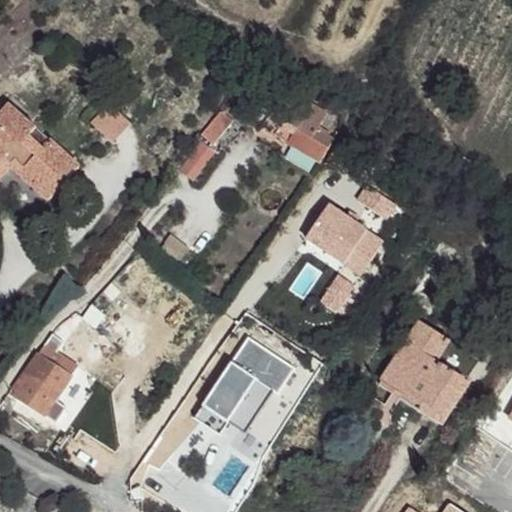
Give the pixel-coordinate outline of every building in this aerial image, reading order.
[(304,112),(278,95),(269,107),(274,112),(262,136),(312,174),(326,153),(323,146),(312,135),(317,125),(304,112)] [(74,165),(3,102),(0,105),(0,168),(4,163),(44,200),(74,165)] [(88,125),(111,144),(129,122),(106,103),(88,125)] [(234,121),(220,112),(206,133),(220,143),(234,121)] [(198,178),(215,150),(196,139),(179,167),(198,178)] [(4,163),(0,168),(0,191),(32,216),(44,200),(4,163)] [(113,340),(124,323),(92,302),(81,319),(113,340)] [(439,345),(420,333),(380,392),(399,405),(439,345)] [(475,369),(439,345),(399,405),(421,417),(425,412),(443,422),(475,369)] [(70,381),(47,361),(19,399),(41,417),(70,381)]
